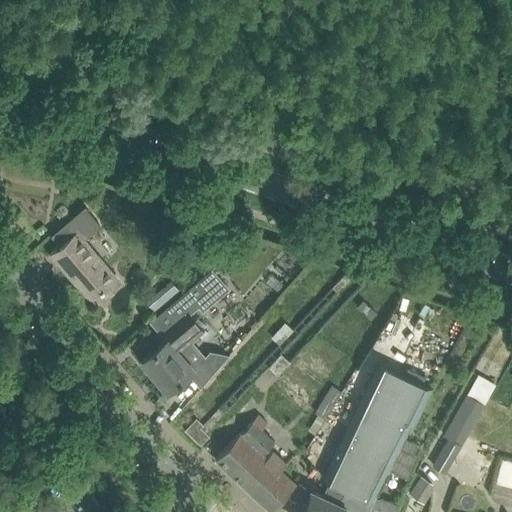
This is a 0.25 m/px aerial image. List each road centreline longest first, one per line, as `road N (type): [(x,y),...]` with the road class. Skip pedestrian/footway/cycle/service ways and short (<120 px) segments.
road 1 (tertiary): [(511,269),(0,87)]
road 2 (tertiary): [(218,511),(145,448),(0,254)]
